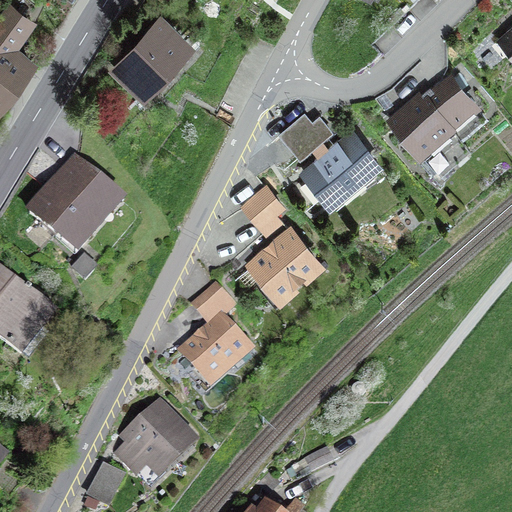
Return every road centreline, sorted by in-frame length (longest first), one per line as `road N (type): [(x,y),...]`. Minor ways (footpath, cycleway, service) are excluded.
road 1 (residential): [(56,511),(283,71)]
road 2 (track): [(325,511),(511,281)]
road 3 (residential): [(283,71),(330,91),(372,90),(460,0)]
road 4 (secondary): [(108,0),(0,181)]
